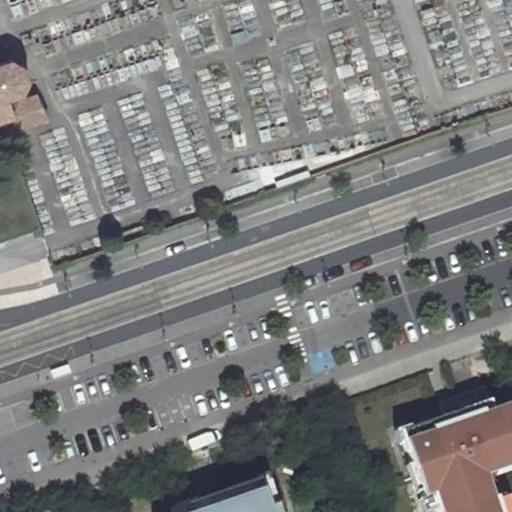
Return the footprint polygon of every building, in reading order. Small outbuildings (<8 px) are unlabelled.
[(0,118),(12,115),(9,107),(6,99),(20,94),(27,81),(21,66),(8,60),(0,63),(0,118)] [(16,128),(44,118),(36,98),(9,107),(12,115),(0,118),(0,120),(10,149),(22,145),(16,128)] [(179,210),(184,223),(196,219),(191,206),(179,210)] [(462,411),(486,402),(481,388),(457,396),(462,411)] [(493,479),(511,472),(511,404),(490,412),(486,402),(462,411),(457,396),(438,403),(443,417),(398,433),(424,509),(434,506),(435,511),(494,511),(492,503),(488,490),(493,479)] [(266,511),(265,510),(256,484),(224,495),(228,506),(210,511),(199,511),(197,504),(185,509),(185,511),(266,511)] [(494,511),(504,511),(500,500),(492,503),(494,511)]
